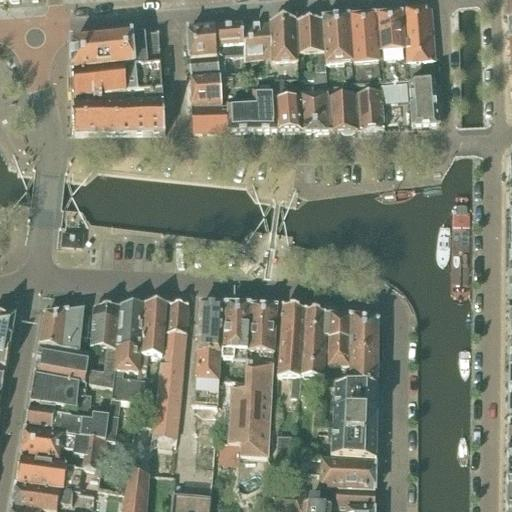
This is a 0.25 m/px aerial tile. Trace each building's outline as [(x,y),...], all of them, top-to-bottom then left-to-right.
[(433,66),(433,65),(429,14),(402,16),(408,88),(435,86),(434,81),(430,77),(420,78),(419,67),(433,66)] [(348,84),(348,90),(354,89),(354,90),(369,89),(380,88),(381,90),(408,88),(402,16),(375,18),(348,20),(353,84),(348,84)] [(342,90),(348,90),(348,84),(353,84),(348,20),(322,23),(325,70),(341,68),(342,90)] [(322,23),(296,25),(298,58),(306,57),(306,62),(315,61),(315,67),(316,76),(325,76),(325,70),(322,23)] [(269,27),(272,63),(272,69),(297,68),(298,68),(298,58),(296,25),(269,27)] [(272,63),(269,27),(242,29),(243,59),(244,65),(263,63),(272,63)] [(242,29),(215,31),(217,62),(190,64),(191,80),(219,79),(219,84),(230,83),(229,74),(226,75),(225,60),(243,59),(242,29)] [(188,34),(190,64),(217,62),(215,31),(188,34)] [(72,77),(160,68),(159,37),(143,38),(81,45),(72,55),(72,77)] [(277,136),(300,136),(298,98),(297,85),(297,74),(297,68),(272,69),(272,63),(263,63),(264,83),(273,82),(274,96),(275,96),(277,136)] [(160,68),(72,77),(72,103),(73,103),(74,107),(93,106),(102,105),(102,100),(126,98),(140,96),(162,94),(160,68)] [(297,85),(313,84),(313,76),(312,73),(297,74),(297,85)] [(300,136),(330,136),(327,101),(331,101),(330,91),(326,91),(325,76),(316,76),(313,76),(313,84),(313,95),(319,95),(319,97),(298,98),(300,136)] [(192,105),(192,109),(221,108),(220,93),(232,92),(232,83),(230,83),(219,84),(219,79),(191,80),(191,94),(191,99),(192,105)] [(258,95),(257,83),(244,83),(245,96),(258,95)] [(437,109),(435,86),(408,88),(409,96),(412,132),(438,131),(438,125),(442,125),(441,109),(437,109)] [(360,134),(383,133),(382,98),(381,90),(380,88),(369,89),(370,97),(357,98),(360,134)] [(382,98),(409,96),(408,88),(381,90),(382,98)] [(327,101),(330,136),(330,135),(357,134),(354,99),(339,100),(339,90),(330,91),(331,101),(327,101)] [(162,94),(140,96),(141,105),(127,107),(126,98),(102,100),(102,105),(93,106),(74,107),(73,107),(72,139),(165,138),(162,94)] [(227,115),(228,136),(249,135),(277,136),(275,96),(274,96),(252,96),(252,108),(227,109),(227,115)] [(193,137),(228,136),(227,115),(223,115),(223,108),(221,108),(192,109),(193,137)] [(82,251),(83,238),(62,236),(62,249),(82,251)] [(93,422),(84,420),(80,439),(100,443),(115,445),(120,404),(136,406),(137,399),(143,400),(145,385),(139,384),(138,384),(138,377),(139,377),(145,308),(121,309),(113,392),(108,418),(94,416),(93,422)] [(139,384),(145,385),(148,359),(160,360),(159,367),(164,368),(166,337),(169,308),(145,308),(139,377),(139,384)] [(188,309),(169,308),(166,337),(164,368),(159,367),(151,428),(150,448),(174,451),(180,409),(186,338),(188,309)] [(121,309),(94,311),(90,351),(106,352),(104,376),(90,375),(88,389),(113,392),(121,309)] [(223,310),(200,309),(195,397),(217,399),(218,386),(223,310)] [(220,421),(219,448),(218,467),(239,468),(239,462),(268,463),(270,433),(273,369),(272,368),(272,359),(274,359),(276,311),(249,310),(247,356),(246,356),(246,365),(246,368),(245,368),(244,385),(221,384),(219,421),(220,421)] [(249,310),(226,310),(222,365),(233,365),(233,364),(246,365),(246,356),(247,356),(249,310)] [(305,315),(283,312),(277,382),(291,382),(289,401),(292,401),(291,411),(298,412),(300,382),(305,315)] [(79,356),(84,313),(46,319),(40,349),(79,356)] [(322,392),(322,393),(334,393),(334,391),(334,385),(327,384),(328,346),(328,341),(329,319),(305,315),(300,382),(321,382),(320,392),(322,392)] [(349,323),(329,319),(328,341),(328,346),(327,384),(334,385),(334,391),(347,391),(347,389),(348,360),(349,323)] [(15,322),(0,323),(0,372),(5,373),(6,373),(9,356),(15,322)] [(348,360),(377,359),(377,327),(349,323),(348,360)] [(89,357),(79,356),(40,349),(35,379),(85,387),(89,357)] [(376,390),(377,359),(348,360),(347,389),(376,390)] [(87,387),(85,387),(35,379),(30,407),(84,414),(90,415),(90,400),(85,399),(87,387)] [(334,393),(322,393),(322,400),(327,401),(334,396),(331,433),(330,461),(375,465),(375,434),(376,390),(347,389),(347,391),(334,391),(334,393)] [(63,438),(80,439),(83,420),(84,414),(30,407),(25,433),(50,436),(63,438)] [(211,511),(213,470),(216,433),(217,411),(180,409),(174,451),(150,448),(149,480),(172,482),(170,511),(211,511)] [(146,511),(149,480),(150,448),(151,428),(133,425),(122,511),(146,511)] [(25,433),(21,460),(60,465),(61,454),(72,455),(72,459),(83,460),(82,472),(97,474),(100,443),(80,439),(63,438),(50,436),(25,433)] [(276,460),(294,462),(295,449),(277,448),(276,460)] [(374,511),(375,495),(375,468),(309,463),(310,450),(295,449),(294,462),(301,462),(299,478),(319,480),(318,493),(319,493),(319,497),(330,498),(329,511),(374,511)] [(75,471),(20,463),(16,489),(71,496),(75,471)] [(72,496),(71,496),(16,489),(12,511),(20,511),(57,511),(58,508),(71,510),(73,497),(72,497),(72,496)] [(274,496),(273,511),(302,511),(303,498),(274,496)] [(329,511),(330,498),(319,497),(308,497),(308,511),(303,511),(302,511),(329,511)]
